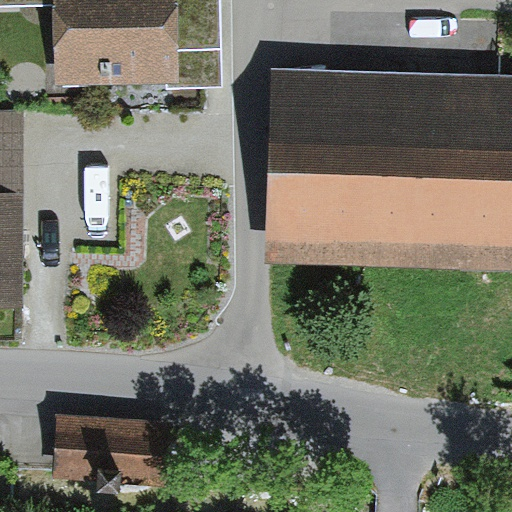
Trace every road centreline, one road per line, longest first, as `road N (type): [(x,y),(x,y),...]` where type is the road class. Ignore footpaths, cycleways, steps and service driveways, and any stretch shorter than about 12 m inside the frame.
road 1 (residential): [(250,393),(256,0)]
road 2 (residential): [(250,393),(0,379)]
road 3 (residential): [(400,422),(250,393)]
